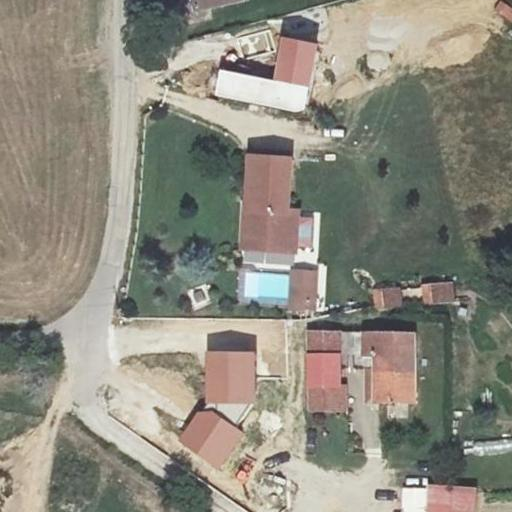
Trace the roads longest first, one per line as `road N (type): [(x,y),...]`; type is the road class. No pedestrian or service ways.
road 1 (unclassified): [(128,0),(118,238),(90,323),(70,340),(0,341)]
road 2 (track): [(70,340),(93,407),(229,511)]
